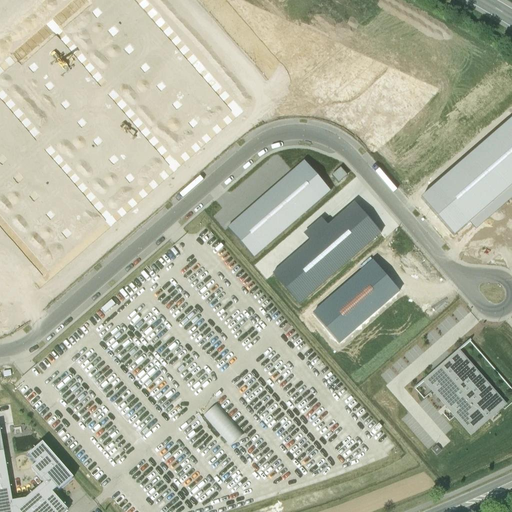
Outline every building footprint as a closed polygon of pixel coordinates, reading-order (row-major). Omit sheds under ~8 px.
[(227,229),(253,259),(330,192),(304,162),(227,229)] [(424,380),(470,433),(502,405),(456,353),(424,380)] [(73,479),(42,443),(28,456),(35,465),(30,469),(43,484),(51,493),(52,493),(56,489),(58,491),(73,479)] [(14,511),(13,510),(12,502),(3,452),(0,452),(0,511),(14,511)] [(51,493),(43,484),(25,500),(12,502),(13,510),(14,511),(65,511),(67,511),(52,493),(51,493)]
